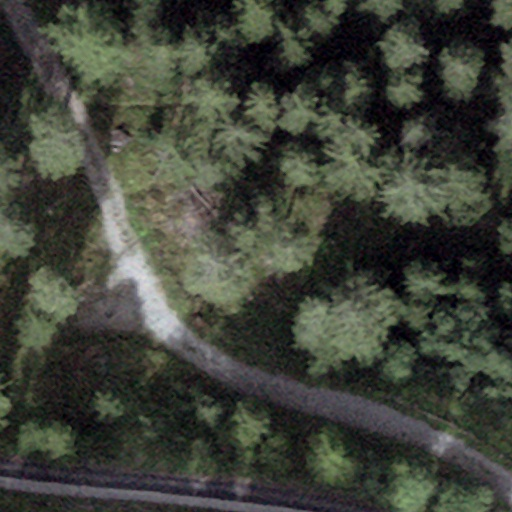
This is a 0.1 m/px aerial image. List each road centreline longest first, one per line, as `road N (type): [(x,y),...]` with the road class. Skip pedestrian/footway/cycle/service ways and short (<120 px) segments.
road 1 (track): [(511,490),(452,449),(239,381),(154,316),(68,96),(12,0)]
road 2 (track): [(343,511),(0,469)]
